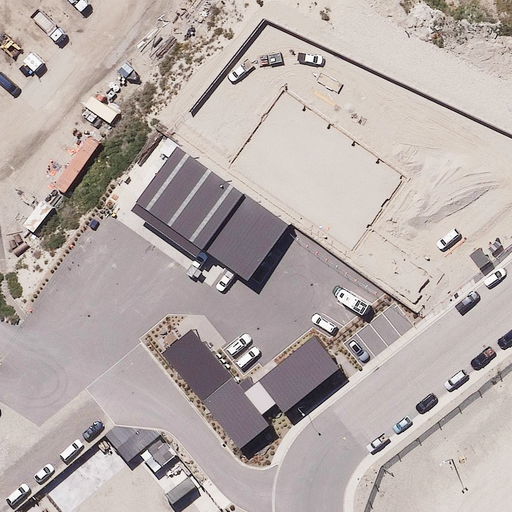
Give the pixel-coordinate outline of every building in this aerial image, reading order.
[(290,90),(230,173),(353,262),(413,177),(290,90)] [(189,148),(148,207),(256,284),(295,227),(189,148)] [(384,234),(360,268),(419,311),(443,277),(384,234)] [(200,331),(167,356),(249,449),(280,424),(271,414),(286,401),(295,411),(349,369),(323,333),(251,390),(200,331)] [(116,427),(106,435),(128,461),(160,434),(157,430),(116,427)]
